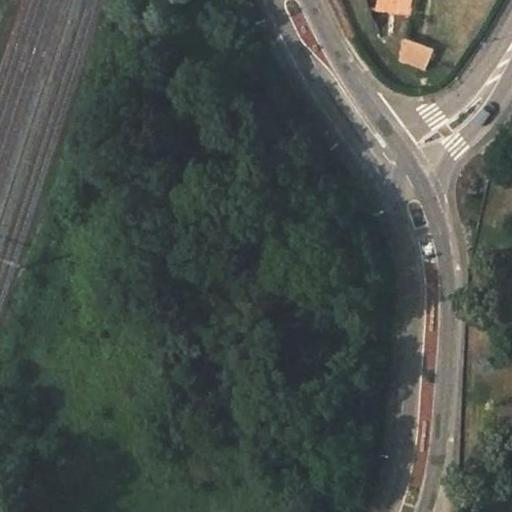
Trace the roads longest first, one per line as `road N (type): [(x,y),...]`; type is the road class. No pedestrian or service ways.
road 1 (tertiary): [(395,160),(430,264),(428,386),(407,511)]
road 2 (tertiary): [(290,0),(395,160)]
road 3 (tertiary): [(511,42),(472,112),(395,160)]
